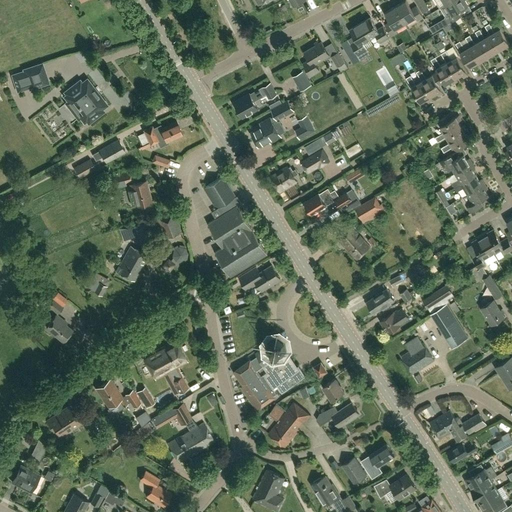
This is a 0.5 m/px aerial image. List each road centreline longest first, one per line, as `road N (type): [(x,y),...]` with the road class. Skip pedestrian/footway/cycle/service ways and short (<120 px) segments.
road 1 (tertiary): [(401,414),(225,140)]
road 2 (residential): [(0,450),(34,400),(205,292)]
road 3 (residential): [(205,292),(181,180),(187,164),(225,140)]
road 4 (residential): [(240,448),(280,458),(311,453),(401,414)]
road 5 (residential): [(240,448),(205,292)]
road 6 (residential): [(511,418),(466,390),(443,392),(401,414)]
